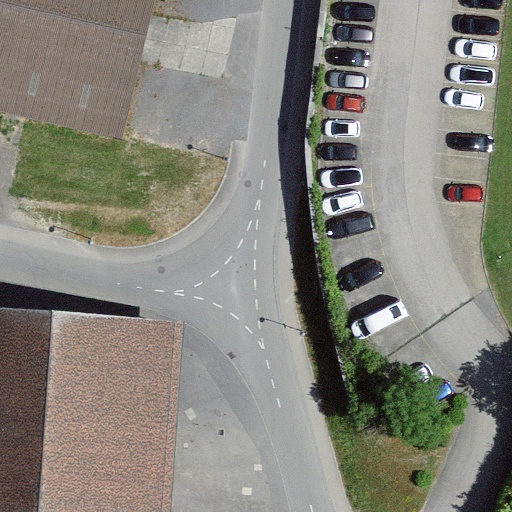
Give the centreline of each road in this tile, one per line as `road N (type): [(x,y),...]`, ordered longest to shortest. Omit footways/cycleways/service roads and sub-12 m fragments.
road 1 (residential): [(284,0),(256,219),(227,303)]
road 2 (unclassified): [(0,258),(227,303)]
road 3 (unclassified): [(227,303),(262,344),(312,511)]
